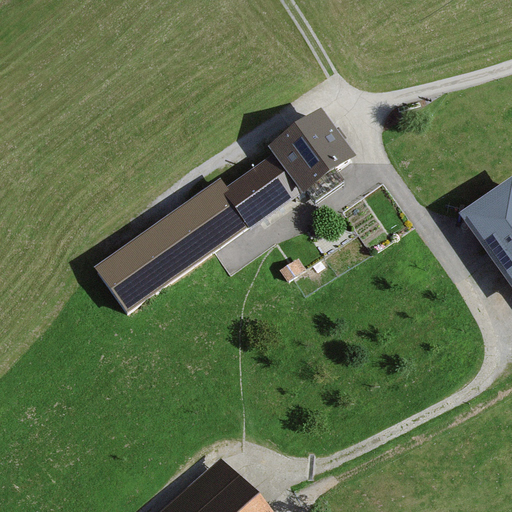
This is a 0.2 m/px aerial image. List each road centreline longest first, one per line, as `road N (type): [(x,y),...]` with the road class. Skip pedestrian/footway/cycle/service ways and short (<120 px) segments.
road 1 (track): [(155,511),(210,458),(231,450),(298,470),(340,459),(484,381),(492,354),(485,315),(379,157),(360,113)]
road 2 (track): [(511,69),(360,113)]
road 3 (track): [(360,113),(281,0)]
